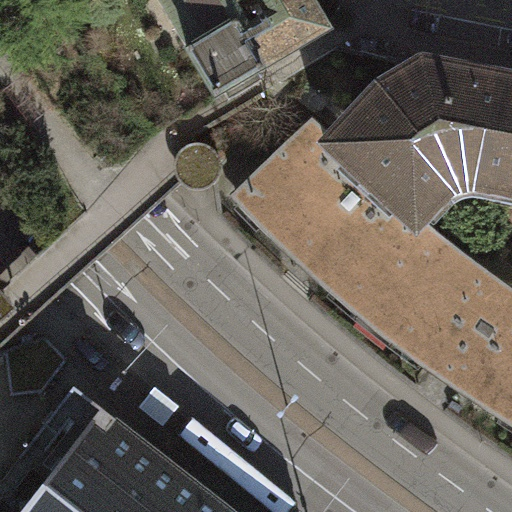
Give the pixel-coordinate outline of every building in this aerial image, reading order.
[(212,97),(330,27),(313,0),(183,0),(206,37),(184,50),(212,97)] [(510,205),(511,196),(511,74),(421,56),(371,87),(328,130),(430,227),(449,209),(473,198),(510,205)] [(430,227),(328,130),(311,120),(229,200),(254,233),(352,317),(430,227)] [(511,287),(430,227),(352,317),(511,430),(511,287)] [(0,511),(236,511),(75,387),(47,420),(73,442),(60,458),(41,443),(30,456),(0,459),(0,511)]
